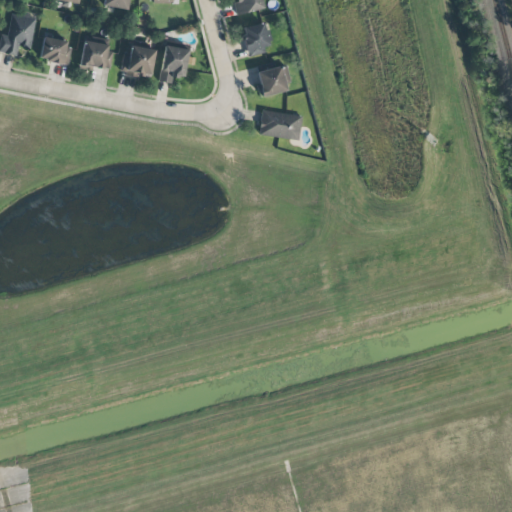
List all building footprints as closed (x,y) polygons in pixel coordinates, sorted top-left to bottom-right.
[(128,0),(103,0),(102,7),(128,10),(128,0)] [(236,16),(263,9),(260,0),(237,0),(238,1),(232,2),(236,16)] [(34,18),(11,14),(7,36),(0,35),(0,34),(0,52),(15,55),(17,47),(29,49),(34,18)] [(241,28),(247,57),(268,52),(262,23),(241,28)] [(65,48),(66,42),(43,37),(38,60),(66,66),(70,49),(65,48)] [(108,70),(110,45),(82,42),(79,68),(108,70)] [(159,82),(170,83),(172,75),(184,77),(187,49),(163,46),(159,82)] [(150,77),(153,49),(130,47),(129,55),(122,54),(120,74),(150,77)] [(262,97),(286,91),(279,66),(255,73),(262,97)] [(297,141),(301,117),(261,110),(257,134),(297,141)]
